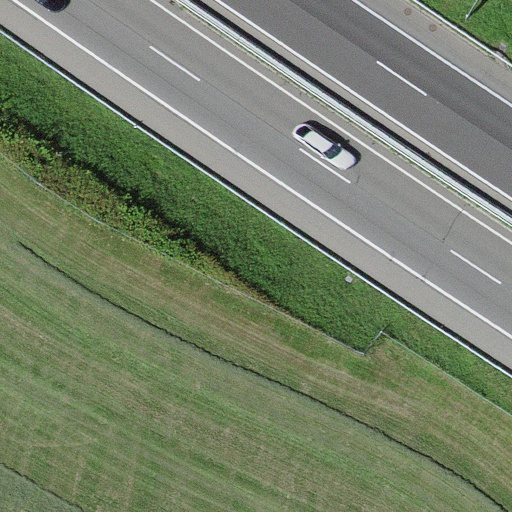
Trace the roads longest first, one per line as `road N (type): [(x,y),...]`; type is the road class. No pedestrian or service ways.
road 1 (motorway): [(78,0),(511,292)]
road 2 (motorway): [(511,151),(285,0)]
